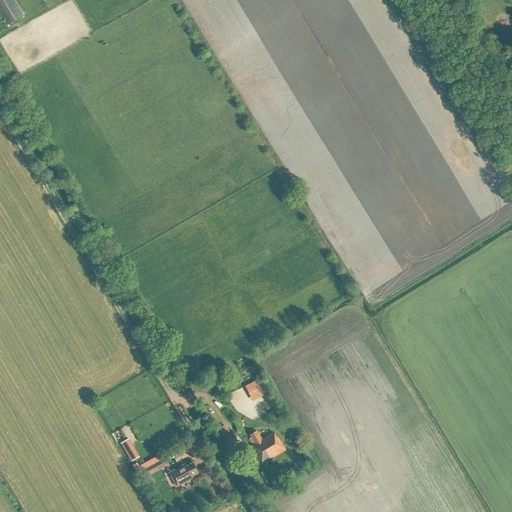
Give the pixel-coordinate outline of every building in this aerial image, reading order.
[(0,0),(0,16),(6,26),(24,16),(14,0),(0,0)] [(256,362),(244,369),(247,375),(259,368),(256,362)] [(259,379),(245,386),(248,393),(262,386),(259,379)] [(219,427),(223,436),(232,432),(227,423),(219,427)] [(273,433),(262,439),(256,431),(249,435),(251,438),(248,439),(251,444),(250,445),(262,464),(285,450),(277,437),(276,438),(273,433)] [(239,446),(233,435),(224,439),(230,450),(233,449),(237,456),(240,455),(239,451),(244,449),(242,444),(239,446)] [(131,461),(139,457),(128,438),(120,443),(131,461)] [(161,453),(147,460),(150,465),(163,457),(161,453)] [(143,478),(165,466),(162,459),(140,471),(143,478)] [(198,472),(192,463),(185,467),(184,465),(169,473),(177,487),(191,478),(190,476),(198,472)]
